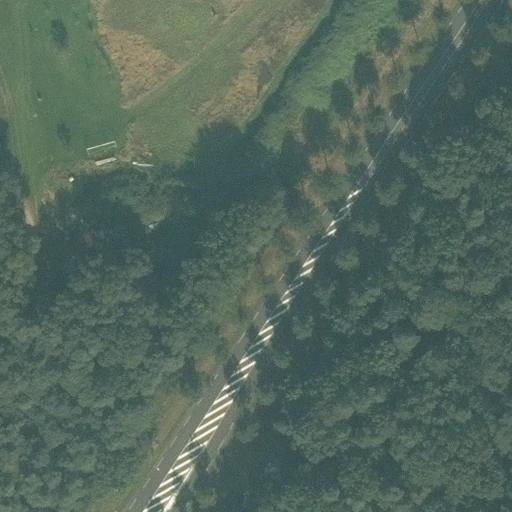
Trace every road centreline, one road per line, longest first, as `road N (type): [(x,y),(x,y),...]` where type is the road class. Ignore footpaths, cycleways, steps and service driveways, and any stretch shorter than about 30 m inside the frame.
road 1 (track): [(402,0),(294,165),(0,288)]
road 2 (primary): [(259,337),(484,0)]
road 3 (primary): [(259,337),(143,511)]
road 4 (primary): [(170,511),(259,337)]
